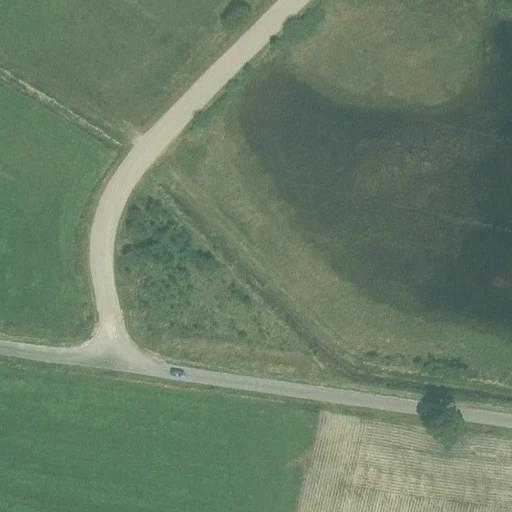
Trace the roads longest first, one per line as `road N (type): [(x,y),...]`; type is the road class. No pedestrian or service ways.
road 1 (unclassified): [(511,421),(0,347)]
road 2 (track): [(117,363),(99,254),(115,192),(142,154),(295,0)]
